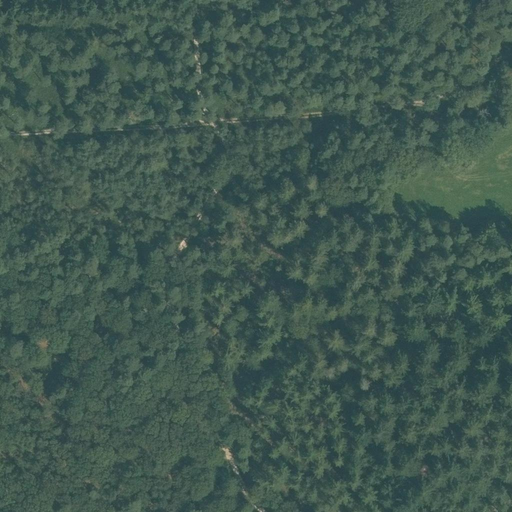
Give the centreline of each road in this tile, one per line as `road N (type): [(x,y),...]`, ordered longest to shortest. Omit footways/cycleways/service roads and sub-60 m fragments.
road 1 (track): [(511,60),(410,99),(0,129)]
road 2 (track): [(233,177),(182,247),(171,319),(234,479),(269,511)]
road 3 (track): [(190,0),(198,115),(226,140),(233,177)]
road 4 (track): [(233,177),(351,105)]
